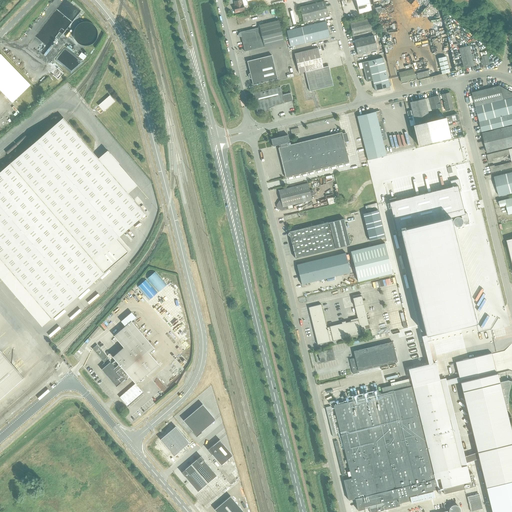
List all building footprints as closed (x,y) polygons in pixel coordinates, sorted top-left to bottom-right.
[(234,6),(235,13),(245,11),(243,4),(242,4),(240,0),(234,2),(235,6),(234,6)] [(355,0),(356,2),(358,8),(359,13),(371,10),(370,5),(368,0),(355,0)] [(328,16),(324,1),(300,8),(303,22),(328,16)] [(350,22),(353,35),(374,30),(371,17),(350,22)] [(100,34),(100,32),(100,30),(99,28),(98,26),(96,24),(95,23),(93,22),(91,21),(89,21),(86,21),(84,22),(82,23),(80,24),(79,26),(78,28),(77,29),(77,32),(77,34),(78,36),(79,38),(80,40),(82,41),(84,43),(86,43),(88,44),(91,43),(93,43),(94,42),(96,41),(98,39),(99,37),(100,34)] [(240,32),(245,52),(284,42),(279,21),(259,26),(259,28),(240,32)] [(316,24),(301,27),(287,31),(290,47),(310,42),(330,37),(326,22),(316,24)] [(354,40),(358,55),(377,50),(374,36),(354,40)] [(460,49),(465,68),(474,66),(470,46),(460,49)] [(299,74),(304,72),(308,92),(333,86),(328,66),(323,68),(318,48),(294,54),(299,74)] [(84,59),(87,55),(83,51),(79,55),(84,59)] [(482,57),(483,59),(481,60),(481,63),(483,63),(484,66),(490,64),(488,55),(487,51),(481,53),(482,57)] [(0,54),(0,89),(12,103),(30,85),(0,54)] [(247,62),(250,73),(248,75),(249,79),(251,79),(253,85),(277,79),(272,56),(247,62)] [(368,61),(373,80),(375,90),(390,87),(382,57),(368,61)] [(438,59),(442,74),(450,72),(446,57),(438,59)] [(367,82),(373,80),(368,61),(362,62),(367,82)] [(415,78),(414,74),(413,69),(399,73),(401,82),(406,81),(405,80),(415,78)] [(428,71),(414,74),(415,78),(417,77),(418,80),(429,77),(428,71)] [(475,102),(476,107),(499,101),(503,117),(511,114),(511,93),(499,86),(472,93),(473,95),(469,96),(471,103),(475,102)] [(253,94),(258,114),(265,112),(270,111),(269,107),(285,103),(293,101),(291,93),(283,95),(281,87),(253,94)] [(442,95),(445,107),(442,107),(443,111),(445,110),(446,111),(453,109),(449,93),(442,95)] [(438,95),(428,98),(431,110),(440,108),(438,95)] [(110,96),(98,105),(103,112),(115,102),(110,96)] [(410,102),(413,114),(408,116),(410,126),(413,125),(418,146),(450,138),(445,118),(430,121),(424,99),(410,102)] [(499,101),(476,107),(479,120),(482,132),(511,124),(511,114),(503,117),(499,101)] [(386,156),(381,133),(385,132),(380,111),(376,112),(357,116),(364,144),(368,160),(386,156)] [(457,114),(446,117),(447,122),(459,120),(457,114)] [(0,172),(0,259),(9,270),(51,318),(128,252),(116,239),(145,213),(63,118),(0,172)] [(511,126),(482,134),(485,144),(487,153),(511,146),(511,126)] [(290,145),(290,144),(290,143),(289,143),(287,135),(281,137),(281,135),(279,136),(279,137),(271,139),(273,146),(284,144),(285,146),(278,148),(279,152),(285,177),(349,162),(342,132),(290,145)] [(511,167),(511,148),(487,155),(488,163),(493,161),(493,159),(510,155),(510,157),(509,160),(511,161),(511,162),(494,166),(489,167),(491,173),(511,167)] [(489,184),(496,183),(499,197),(511,193),(511,172),(488,179),(489,184)] [(401,199),(389,202),(391,209),(398,236),(422,336),(421,336),(423,342),(430,340),(429,337),(429,335),(458,328),(476,323),(452,223),(462,220),(463,223),(465,222),(469,222),(466,213),(464,213),(461,201),(459,190),(461,189),(460,185),(458,179),(455,180),(450,181),(451,187),(401,199)] [(278,190),(281,200),(279,201),(276,205),(277,208),(281,211),(288,209),(288,206),(312,200),(308,183),(278,190)] [(511,197),(505,200),(499,201),(500,207),(506,205),(509,214),(511,213),(511,197)] [(378,210),(363,214),(370,240),(385,237),(378,210)] [(290,236),(295,258),(335,249),(334,248),(350,245),(344,219),(328,223),(328,222),(289,232),(287,235),(290,236)] [(384,243),(351,251),(358,282),(392,273),(384,243)] [(345,253),(297,265),(302,285),(350,272),(349,267),(348,262),(345,253)] [(167,280),(160,271),(144,284),(152,293),(167,280)] [(361,294),(352,296),(358,319),(346,322),(345,321),(341,322),(342,323),(326,327),(321,304),(308,307),(317,345),(362,334),(361,330),(369,328),(361,294)] [(110,362),(102,369),(116,386),(124,379),(125,381),(130,377),(135,384),(146,375),(148,377),(160,366),(158,364),(149,352),(154,348),(131,321),(114,336),(124,347),(112,357),(115,360),(111,363),(110,362)] [(397,331),(399,337),(409,335),(408,329),(397,331)] [(358,371),(397,362),(392,342),(353,352),(355,358),(350,360),(353,374),(359,373),(358,371)] [(102,365),(102,369),(110,362),(111,361),(97,345),(92,349),(105,364),(104,363),(102,365)] [(0,398),(24,378),(22,376),(0,350),(0,398)] [(327,361),(334,360),(331,350),(318,353),(320,362),(325,361),(327,360),(327,361)] [(393,391),(334,405),(341,435),(341,436),(344,450),(344,451),(350,471),(350,474),(351,478),(343,480),(348,500),(355,499),(358,511),(364,509),(369,508),(370,511),(375,511),(387,509),(400,506),(399,503),(409,501),(408,496),(424,492),(437,489),(435,479),(440,478),(442,488),(444,493),(475,486),(472,473),(469,474),(466,463),(464,457),(462,448),(457,449),(441,385),(460,381),(477,452),(479,459),(486,487),(491,511),(511,511),(511,424),(511,425),(511,426),(510,426),(510,425),(511,422),(511,419),(510,417),(509,414),(508,411),(506,409),(506,408),(508,408),(508,409),(508,399),(509,389),(511,379),(511,381),(508,380),(500,382),(497,373),(496,374),(490,375),(486,356),(492,354),(491,353),(455,362),(459,376),(440,380),(435,363),(428,364),(408,369),(410,378),(391,383),(393,391)] [(492,354),(486,356),(490,375),(496,374),(492,354)] [(119,397),(127,406),(143,393),(135,384),(119,397)] [(201,432),(216,420),(202,404),(183,420),(192,431),(192,432),(196,437),(201,432)] [(326,407),(333,437),(336,436),(336,434),(330,412),(332,411),(331,406),(326,407)] [(189,442),(176,426),(160,439),(174,455),(189,442)] [(212,445),(207,450),(211,454),(212,454),(221,465),(233,455),(220,440),(213,446),(212,445)] [(334,441),(342,476),(345,475),(337,441),(334,441)] [(477,452),(464,457),(466,463),(479,459),(477,452)] [(200,456),(181,472),(198,492),(217,475),(200,456)] [(433,492),(410,497),(411,503),(435,497),(433,492)] [(467,497),(471,511),(481,509),(477,494),(467,497)] [(243,511),(230,496),(214,510),(216,511),(243,511)]
